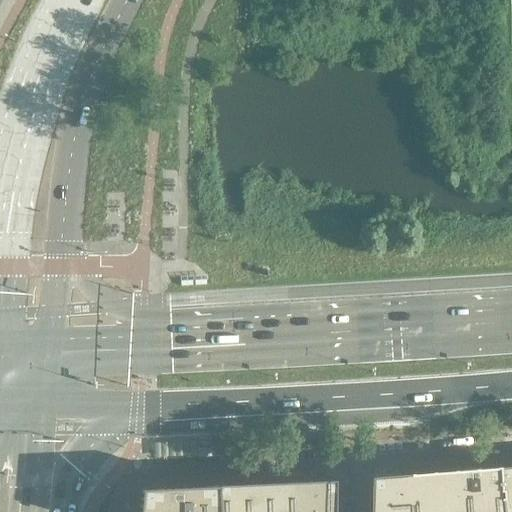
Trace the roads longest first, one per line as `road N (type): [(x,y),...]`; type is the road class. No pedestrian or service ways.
road 1 (primary): [(136,406),(511,383)]
road 2 (primary): [(511,314),(171,335)]
road 3 (secondary): [(57,267),(72,145),(122,0)]
road 4 (residential): [(360,464),(151,471),(120,489),(115,511)]
road 5 (secondary): [(67,0),(23,104),(0,190)]
road 6 (residential): [(511,452),(360,464)]
road 7 (primary): [(48,511),(86,450),(136,406)]
road 8 (primary): [(171,335),(57,267)]
road 9 (primary): [(171,335),(48,341)]
